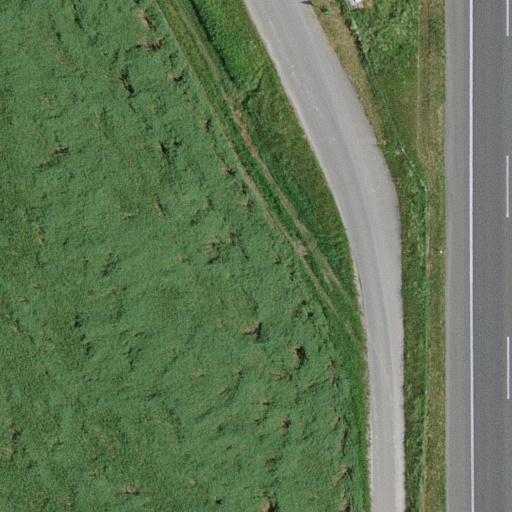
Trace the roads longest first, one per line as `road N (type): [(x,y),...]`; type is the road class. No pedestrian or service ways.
road 1 (unclassified): [(389,511),(387,342),(374,223),(277,0)]
road 2 (motorway): [(508,0),(509,511)]
